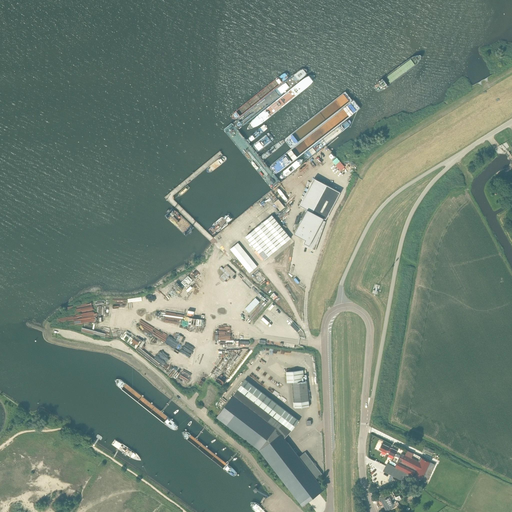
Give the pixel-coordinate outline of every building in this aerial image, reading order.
[(305,239),(303,246),(315,250),(325,221),(323,221),(324,218),(326,219),(341,193),(322,183),(314,178),(300,205),(307,210),(295,233),(305,239)] [(291,238),(272,215),(246,236),(264,259),(291,238)] [(257,266),(238,243),(230,249),(249,273),(257,266)] [(233,276),(239,269),(231,261),(224,268),(233,276)] [(190,268),(195,274),(198,272),(193,265),(190,268)] [(202,268),(199,271),(207,279),(210,276),(202,268)] [(188,270),(186,272),(198,285),(200,283),(188,270)] [(184,283),(188,280),(183,274),(179,277),(184,283)] [(273,288),(268,293),(272,296),(277,292),(273,288)] [(93,314),(107,314),(106,306),(92,306),(93,314)] [(188,313),(187,320),(200,321),(201,315),(188,313)] [(138,329),(138,326),(134,326),(132,324),(130,327),(126,325),(130,325),(130,319),(127,317),(126,319),(123,319),(119,322),(119,324),(117,326),(116,328),(120,331),(123,326),(127,328),(120,333),(125,336),(125,337),(129,339),(132,337),(132,340),(135,337),(133,341),(135,344),(139,337),(134,334),(134,332),(136,333),(138,329)] [(286,319),(278,327),(281,331),(289,323),(286,319)] [(304,381),(303,370),(286,372),(287,383),(292,382),(294,402),(309,401),(307,381),(304,381)] [(299,457),(285,438),(299,421),(245,380),(217,417),(259,450),(303,506),(324,489),(316,479),(322,474),(305,452),(299,457)] [(118,441),(115,439),(112,444),(115,447),(119,450),(132,458),(135,460),(138,460),(139,461),(141,461),(140,459),(140,458),(138,455),(135,453),(128,447),(122,443),(118,441)] [(389,454),(392,449),(389,448),(389,447),(382,443),(379,449),(386,453),(387,452),(389,454)] [(420,462),(406,455),(402,453),(395,467),(398,468),(408,473),(413,475),(421,479),(426,481),(434,465),(430,463),(430,462),(422,458),(420,462)] [(388,454),(382,466),(396,473),(398,470),(391,467),(396,458),(388,454)] [(389,496),(389,495),(389,494),(383,497),(381,497),(380,498),(379,499),(380,501),(381,501),(386,511),(391,509),(395,506),(394,503),(393,504),(391,500),(390,496),(389,496)]
